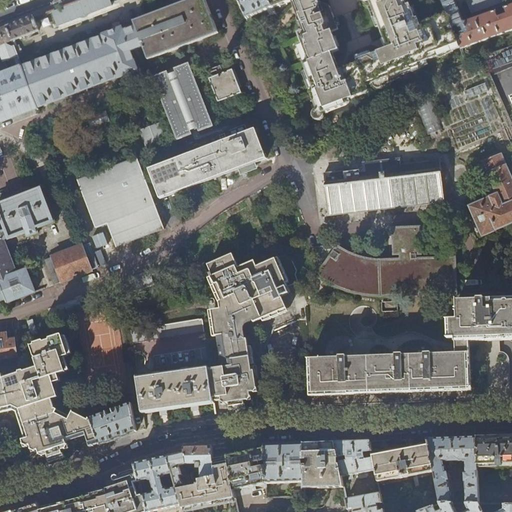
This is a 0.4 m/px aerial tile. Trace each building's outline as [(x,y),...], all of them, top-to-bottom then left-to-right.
[(57,28),(113,6),(110,0),(79,0),(51,11),(57,28)] [(134,22),(136,29),(143,47),(148,61),(219,34),(206,0),(193,0),(170,9),(134,22)] [(237,0),(249,25),(253,23),(251,17),(267,10),(270,16),(274,14),(272,9),(268,0),(237,0)] [(268,0),(272,9),(292,1),(306,37),(301,38),(310,62),(305,64),(315,92),(310,93),(317,111),(315,112),(314,113),(314,115),(314,117),(314,118),(316,120),(317,121),(320,121),(322,119),(324,118),(324,115),(324,114),(343,106),(347,105),(346,101),(365,94),(368,91),(368,88),(366,86),(380,81),(381,84),(400,77),(399,76),(411,72),(411,70),(420,67),(419,64),(438,57),(437,54),(459,46),(446,14),(414,26),(413,22),(415,21),(406,0),(368,0),(387,49),(370,55),(369,52),(355,57),(357,63),(339,70),(333,54),(339,51),(332,33),(339,30),(330,7),(318,1),(317,0),(268,0)] [(507,14),(498,17),(496,11),(462,24),(453,0),(440,0),(446,14),(459,46),(461,50),(511,31),(511,5),(505,8),(507,14)] [(504,0),(466,0),(465,0),(470,12),(504,0)] [(17,70),(21,68),(18,58),(23,57),(19,46),(14,48),(13,46),(11,47),(7,45),(6,43),(11,41),(12,41),(39,31),(34,17),(17,24),(0,29),(0,52),(3,61),(13,57),(17,70)] [(21,68),(36,110),(119,79),(138,72),(130,52),(143,47),(136,29),(123,33),(122,30),(103,37),(104,38),(89,43),(21,68)] [(173,69),(156,75),(178,139),(214,124),(190,62),(173,69)] [(220,64),(206,69),(218,101),(241,92),(237,78),(232,67),(223,70),(220,64)] [(21,68),(17,70),(0,76),(0,122),(36,110),(21,68)] [(467,97),(487,93),(486,85),(465,90),(467,97)] [(511,148),(501,152),(503,156),(503,158),(511,153),(511,127),(499,99),(490,102),(511,148)] [(122,118),(116,104),(81,118),(86,132),(122,118)] [(156,114),(137,121),(146,146),(165,139),(156,114)] [(435,114),(423,119),(428,134),(440,130),(435,114)] [(255,129),(149,170),(160,199),(238,170),(240,174),(249,171),(257,168),(255,163),(267,159),(255,129)] [(511,225),(511,180),(502,157),(484,165),(485,168),(474,173),(478,181),(489,176),(493,186),(498,197),(470,209),(483,238),(511,225)] [(164,230),(137,159),(78,181),(95,229),(107,225),(116,248),(127,244),(164,230)] [(326,197),(328,218),(386,211),(445,204),(440,163),(401,167),(400,161),(362,165),(363,172),(324,176),(326,197)] [(0,215),(5,229),(9,238),(9,239),(26,233),(28,237),(38,233),(36,229),(54,222),(41,188),(19,196),(0,203),(0,215)] [(4,240),(9,238),(5,229),(0,231),(0,304),(7,303),(35,292),(26,269),(17,273),(4,240)] [(343,252),(336,247),(316,279),(322,284),(329,288),(338,293),(345,296),(359,300),(369,301),(378,302),(392,302),(459,299),(457,262),(418,265),(418,262),(423,261),(421,233),(393,235),(394,262),(401,262),(401,264),(401,266),(393,266),(386,266),(377,265),(370,263),(364,261),(356,258),(350,255),(343,252)] [(110,239),(93,246),(99,259),(108,256),(116,253),(110,239)] [(65,250),(49,256),(59,283),(92,270),(82,243),(65,250)] [(225,367),(209,369),(214,399),(218,398),(222,398),(222,401),(227,404),(230,404),(231,407),(238,406),(246,405),(246,401),(248,401),(252,396),(251,393),(254,393),(257,389),(255,371),(253,371),(248,340),(246,340),(244,328),(245,327),(246,324),(248,323),(250,321),(252,320),(253,322),(262,319),(263,321),(287,310),(278,290),(287,286),(275,258),(257,267),(254,261),(239,268),(233,255),(208,266),(213,277),(210,279),(220,302),(226,300),(229,308),(213,310),(216,336),(218,336),(222,361),(224,361),(225,367)] [(457,320),(451,321),(451,339),(466,339),(499,338),(503,338),(511,337),(511,299),(486,301),(486,299),(478,300),(478,301),(457,302),(458,319),(457,320)] [(72,305),(65,307),(68,313),(80,309),(78,302),(72,305)] [(57,310),(51,312),(53,318),(66,314),(63,308),(57,310)] [(202,319),(131,331),(133,344),(204,332),(202,319)] [(0,359),(16,357),(14,340),(10,340),(6,341),(5,334),(0,334),(0,359)] [(31,347),(36,359),(39,359),(40,362),(62,359),(69,356),(62,337),(31,347)] [(451,339),(452,354),(467,354),(466,339),(451,339)] [(441,389),(468,388),(467,354),(452,354),(432,355),(432,353),(424,354),(424,355),(404,356),(404,354),(396,355),(396,357),(347,358),(347,357),(340,357),(340,359),(312,359),(313,394),(320,394),(371,392),(395,391),(441,389)] [(91,447),(99,444),(90,419),(89,421),(74,413),(69,421),(57,414),(59,411),(57,410),(56,410),(53,400),(59,398),(55,384),(61,382),(59,375),(67,373),(62,359),(40,362),(39,359),(36,359),(39,369),(25,373),(25,371),(20,373),(20,374),(4,380),(3,374),(0,374),(0,410),(14,407),(20,411),(29,439),(23,441),(25,448),(28,447),(31,446),(33,453),(46,449),(49,459),(63,455),(60,444),(87,435),(90,444),(91,447)] [(209,369),(138,380),(143,414),(148,414),(152,413),(160,412),(163,411),(167,411),(191,407),(195,407),(199,406),(214,404),(214,399),(209,369)] [(99,444),(100,446),(118,439),(132,434),(136,432),(136,431),(131,404),(90,419),(99,444)] [(511,467),(511,435),(502,436),(483,437),(477,437),(478,469),(511,467)] [(478,469),(477,437),(463,438),(453,438),(428,439),(429,444),(434,472),(440,504),(451,504),(451,492),(448,473),(446,473),(444,462),(449,462),(449,465),(453,465),(453,462),(466,462),(467,475),(466,475),(467,504),(479,505),(479,492),(478,469)] [(376,470),(372,447),(371,441),(366,441),(335,442),(342,477),(349,475),(349,478),(353,477),(353,474),(359,473),(360,478),(366,477),(368,475),(368,472),(376,470)] [(342,477),(335,442),(328,443),(312,443),(303,444),(305,489),(335,488),(335,508),(348,507),(347,499),(342,477)] [(305,489),(303,444),(298,444),(290,444),(265,445),(265,449),(265,462),(278,461),(277,462),(277,464),(277,465),(278,466),(265,466),(266,483),(301,483),(301,489),(305,489)] [(434,472),(429,444),(408,448),(406,448),(406,445),(383,446),(372,447),(376,470),(378,482),(434,472)] [(215,477),(213,460),(212,447),(202,447),(187,447),(184,448),(185,453),(187,465),(197,464),(198,468),(203,467),(202,480),(215,477)] [(265,462),(265,449),(240,455),(233,456),(229,457),(234,490),(248,487),(248,491),(256,490),(255,486),(266,483),(265,466),(265,462)] [(187,465),(185,453),(180,454),(168,457),(173,474),(177,488),(178,489),(181,488),(183,488),(182,484),(183,484),(180,474),(181,473),(180,466),(187,465)] [(148,511),(152,511),(182,506),(178,492),(178,489),(177,488),(168,490),(168,489),(167,489),(167,488),(165,488),(163,477),(164,477),(165,476),(173,474),(168,457),(139,464),(135,465),(137,472),(140,482),(149,480),(149,481),(150,481),(151,481),(152,481),(154,491),(153,492),(153,493),(144,496),(148,511)] [(234,490),(229,457),(223,458),(217,459),(213,460),(215,477),(202,480),(197,481),(198,486),(181,491),(181,488),(178,489),(178,492),(182,506),(183,509),(236,500),(234,490)] [(108,491),(108,492),(112,511),(148,511),(144,496),(140,482),(137,472),(122,477),(116,478),(119,487),(113,489),(108,491)] [(60,507),(40,511),(39,511),(112,511),(108,492),(102,494),(95,496),(95,497),(90,499),(84,500),(81,501),(80,500),(59,505),(60,507)] [(511,492),(479,492),(479,505),(487,505),(504,505),(511,505),(511,492)] [(348,511),(383,511),(380,493),(347,499),(348,507),(348,511)]
